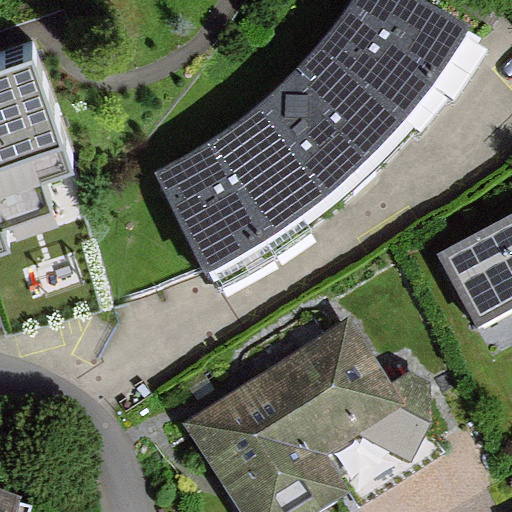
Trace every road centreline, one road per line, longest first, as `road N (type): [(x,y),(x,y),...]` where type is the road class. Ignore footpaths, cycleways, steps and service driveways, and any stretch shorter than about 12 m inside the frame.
road 1 (residential): [(511,103),(263,294),(57,391)]
road 2 (residential): [(57,391),(98,432),(129,511)]
